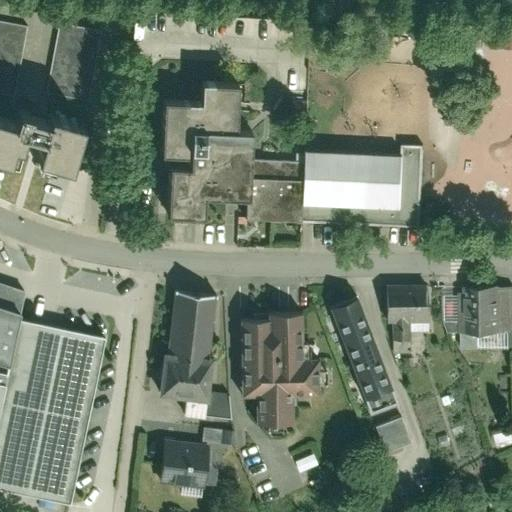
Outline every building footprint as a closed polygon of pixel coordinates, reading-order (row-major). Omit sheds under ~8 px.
[(270,19),(132,10),(130,30),(268,39),(270,19)] [(0,83),(15,86),(26,24),(0,19),(0,83)] [(55,22),(48,93),(91,97),(98,26),(55,22)] [(511,22),(481,23),(481,41),(506,41),(506,47),(511,46),(511,22)] [(276,91),(305,90),(305,68),(276,68),(276,91)] [(198,102),(158,101),(157,161),(164,161),(162,212),(202,213),(202,193),(242,194),(242,214),(298,216),(300,168),(248,167),(249,130),(233,130),(234,82),(199,81),(198,102)] [(0,155),(10,158),(18,130),(37,135),(31,157),(67,166),(80,121),(45,112),(43,120),(25,115),(26,112),(10,107),(7,118),(0,116),(0,155)] [(300,168),(298,216),(415,221),(418,153),(301,148),(300,168)] [(0,489),(67,503),(102,337),(19,319),(25,289),(0,280),(0,489)] [(506,287),(451,288),(452,332),(506,331),(506,287)] [(212,293),(171,288),(164,346),(158,346),(153,392),(178,395),(176,416),(225,422),(223,390),(205,388),(210,350),(205,350),(212,293)] [(386,291),(386,319),(395,319),(395,335),(411,335),(411,320),(429,320),(429,291),(386,291)] [(358,293),(328,304),(362,398),(392,387),(358,293)] [(260,319),(234,319),(235,394),(251,393),(251,423),(284,422),(283,395),(313,394),(312,355),(295,356),(295,310),(260,311),(260,319)] [(400,418),(376,428),(386,451),(410,442),(400,418)] [(202,443),(163,439),(158,485),(202,490),(208,444),(231,447),(233,431),(204,428),(202,443)]
